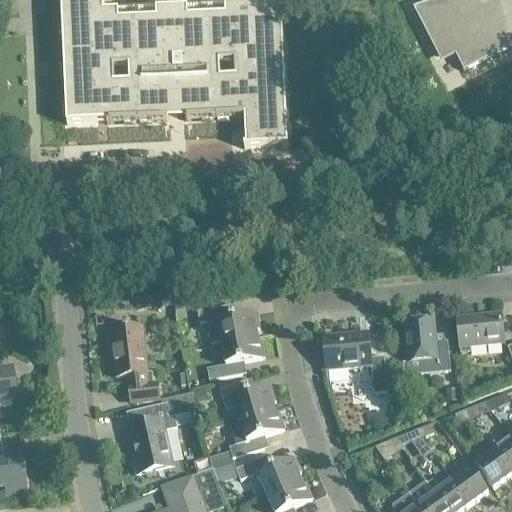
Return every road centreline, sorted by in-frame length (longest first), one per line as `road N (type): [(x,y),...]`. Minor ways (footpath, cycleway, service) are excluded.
road 1 (residential): [(67,244),(511,215)]
road 2 (residential): [(348,511),(291,359),(287,307),(511,282)]
road 3 (residential): [(94,511),(73,385),(67,244)]
